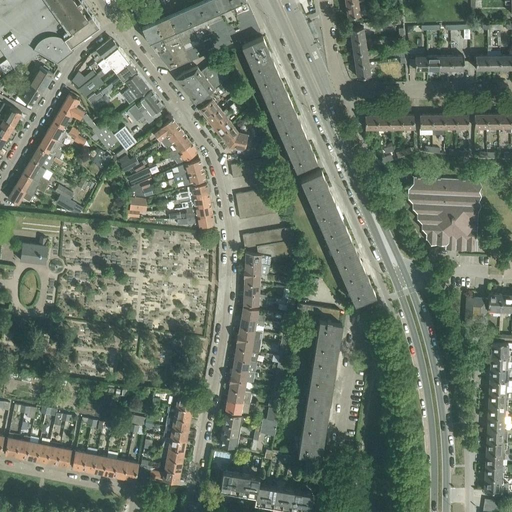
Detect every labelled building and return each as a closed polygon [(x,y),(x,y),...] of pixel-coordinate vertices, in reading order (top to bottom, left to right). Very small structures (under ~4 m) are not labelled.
[(100,24),(92,13),(82,0),(0,0),(0,47),(15,69),(40,51),(57,60),(92,33),(90,31),(100,24)] [(233,42),(214,0),(200,0),(198,1),(219,48),(233,42)] [(242,26),(238,16),(231,0),(214,0),(233,42),(247,36),(242,26)] [(252,11),(247,0),(231,0),(238,16),(252,11)] [(361,14),(359,4),(365,3),(364,0),(358,0),(346,2),(348,16),(361,14)] [(219,48),(198,1),(184,7),(185,9),(199,43),(191,47),(196,58),(219,48)] [(199,43),(185,9),(184,7),(169,13),(190,61),(196,58),(191,47),(199,43)] [(238,16),(242,26),(256,20),(252,11),(238,16)] [(190,61),(169,13),(160,18),(155,20),(156,22),(162,36),(168,49),(176,67),(190,61)] [(162,36),(156,22),(155,20),(150,22),(140,26),(144,36),(146,35),(149,42),(158,54),(170,69),(176,67),(168,49),(162,36)] [(260,30),(256,20),(242,26),(247,36),(260,30)] [(499,28),(499,23),(487,23),(487,28),(487,35),(490,35),(490,28),(499,28)] [(366,39),(364,26),(350,28),(352,41),(366,39)] [(277,66),(263,35),(242,45),(255,76),(277,66)] [(97,62),(118,46),(111,37),(92,52),(95,56),(94,57),(97,62)] [(367,51),(366,39),(352,41),(353,53),(367,51)] [(405,57),(404,45),(393,46),(394,58),(400,57),(405,57)] [(102,69),(123,53),(118,46),(97,62),(102,68),(102,69)] [(369,63),(367,51),(353,53),(355,65),(369,63)] [(94,76),(79,87),(85,95),(103,81),(100,77),(104,73),(105,73),(112,67),(116,71),(122,67),(130,61),(129,60),(123,53),(102,69),(102,68),(101,69),(102,69),(97,73),(95,74),(94,76)] [(511,66),(511,53),(500,54),(500,68),(511,67),(511,66)] [(427,69),(427,54),(415,55),(415,69),(427,69)] [(439,69),(439,54),(427,54),(427,69),(439,69)] [(451,68),(451,54),(439,54),(439,69),(451,68)] [(463,68),(463,54),(451,54),(451,68),(463,68)] [(488,54),(475,54),(476,68),(488,68),(488,54)] [(500,54),(488,54),(488,68),(500,68),(500,54)] [(230,75),(216,58),(201,70),(214,87),(230,75)] [(95,93),(88,99),(92,104),(99,98),(123,80),(128,75),(136,69),(131,62),(130,61),(122,67),(116,71),(120,76),(106,86),(106,87),(96,95),(95,93)] [(371,75),(369,63),(355,65),(357,77),(371,75)] [(54,74),(47,69),(48,67),(43,64),(42,66),(40,65),(30,81),(27,80),(18,94),(34,105),(54,74)] [(201,70),(197,66),(184,71),(176,77),(196,102),(214,87),(201,70)] [(290,98),(277,66),(255,76),(269,107),(290,98)] [(145,81),(138,71),(125,81),(130,88),(124,92),(126,95),(132,90),(130,89),(131,88),(137,83),(139,86),(145,81)] [(230,86),(234,83),(230,78),(217,88),(221,93),(230,86)] [(130,103),(150,87),(145,81),(139,86),(137,83),(131,88),(130,89),(132,90),(126,95),(124,96),(130,103)] [(136,115),(158,98),(152,90),(141,99),(144,103),(138,107),(135,103),(130,107),(136,115)] [(80,98),(70,93),(61,107),(76,116),(76,115),(80,117),(85,110),(76,105),(80,98)] [(220,106),(217,102),(220,100),(215,93),(203,102),(203,105),(200,107),(203,111),(202,112),(206,117),(220,106)] [(92,104),(96,110),(103,104),(99,98),(92,104)] [(164,105),(158,98),(136,115),(141,122),(145,118),(148,122),(161,113),(158,109),(164,105)] [(304,129),(290,98),(269,107),(282,138),(304,129)] [(0,116),(14,125),(22,112),(11,105),(7,111),(4,109),(0,115),(0,116)] [(226,114),(227,115),(229,112),(226,108),(224,111),(220,106),(206,117),(209,121),(210,120),(213,124),(226,114)] [(72,123),(76,116),(61,107),(54,120),(64,126),(64,125),(67,126),(68,123),(66,121),(67,120),(72,123)] [(82,116),(87,122),(101,140),(107,148),(118,139),(114,133),(106,124),(103,119),(96,125),(91,118),(86,112),(82,116)] [(431,113),(419,113),(419,133),(432,133),(431,113)] [(444,133),(444,127),(443,113),(431,113),(432,133),(444,133)] [(456,127),(456,113),(443,113),(444,127),(456,127)] [(468,127),(468,113),(456,113),(456,127),(456,132),(461,131),(461,127),(468,127)] [(486,127),(486,113),(474,113),(474,127),(486,127)] [(498,127),(498,113),(486,113),(486,127),(498,127)] [(511,132),(510,113),(498,113),(498,127),(506,126),(506,132),(511,132)] [(219,134),(233,123),(227,115),(226,114),(213,124),(216,128),(215,129),(219,134)] [(377,128),(377,114),(365,114),(365,128),(377,128)] [(389,128),(389,114),(377,114),(377,128),(389,128)] [(401,128),(401,114),(389,114),(389,128),(401,128)] [(413,127),(413,114),(401,114),(401,128),(413,127)] [(0,133),(7,138),(14,125),(0,116),(0,133)] [(173,117),(153,132),(159,140),(161,138),(162,139),(179,126),(173,117)] [(66,127),(64,126),(54,120),(46,133),(61,142),(66,133),(64,131),(66,127)] [(231,135),(238,130),(233,123),(219,134),(223,138),(224,138),(226,140),(225,141),(227,144),(229,144),(229,145),(236,140),(231,135)] [(251,149),(254,134),(252,134),(248,133),(248,132),(249,126),(248,125),(248,126),(245,124),(238,130),(231,135),(236,140),(229,145),(239,147),(240,148),(243,149),(244,148),(245,148),(251,149)] [(125,125),(114,133),(118,139),(125,147),(126,149),(137,140),(125,125)] [(73,126),(70,130),(78,134),(80,130),(73,126)] [(179,126),(162,139),(167,146),(172,142),(173,143),(186,134),(179,126)] [(317,160),(304,129),(282,138),(296,169),(317,160)] [(78,134),(70,130),(68,133),(83,143),(85,139),(78,134)] [(66,144),(61,142),(46,133),(39,146),(62,159),(65,154),(61,152),(66,144)] [(172,149),(168,152),(170,156),(171,155),(176,153),(176,154),(192,142),(186,134),(173,143),(177,148),(174,151),(172,149)] [(176,153),(171,155),(172,157),(174,159),(175,159),(178,162),(178,163),(186,159),(186,160),(198,151),(198,150),(192,142),(176,154),(176,153)] [(62,159),(39,146),(31,158),(41,164),(46,167),(48,168),(53,160),(60,164),(62,159)] [(398,157),(412,151),(414,149),(414,146),(410,146),(396,152),(398,157)] [(125,147),(117,153),(121,163),(130,158),(129,155),(127,150),(126,149),(125,147)] [(106,164),(110,157),(104,153),(100,160),(106,164)] [(379,164),(393,158),(391,154),(377,159),(379,164)] [(121,163),(120,164),(124,170),(133,165),(140,162),(139,161),(135,155),(130,158),(121,163)] [(269,170),(267,157),(261,158),(264,171),(269,170)] [(42,175),(46,167),(41,164),(31,158),(24,171),(48,185),(51,180),(42,175)] [(179,172),(173,173),(174,177),(182,175),(182,174),(184,174),(203,169),(200,158),(200,159),(185,163),(178,166),(179,172)] [(264,171),(261,158),(255,159),(257,172),(264,171)] [(257,172),(255,159),(249,161),(251,173),(257,172)] [(140,162),(133,165),(136,170),(145,165),(142,160),(139,161),(140,162)] [(251,173),(249,161),(243,162),(245,174),(251,173)] [(245,174),(243,162),(237,163),(239,175),(245,174)] [(239,175),(237,163),(231,164),(233,176),(239,175)] [(147,166),(128,176),(131,183),(142,178),(151,174),(147,166)] [(174,177),(173,178),(175,183),(183,180),(184,184),(185,185),(205,179),(206,179),(203,169),(184,174),(182,174),(182,175),(174,177)] [(300,178),(313,209),(335,200),(321,169),(300,178)] [(48,185),(24,171),(16,184),(26,190),(33,193),(36,187),(44,191),(48,185)] [(476,244),(478,209),(480,204),(478,199),(481,195),(479,190),(481,185),(479,179),(413,176),(413,181),(409,186),(408,185),(407,197),(408,197),(412,201),(412,207),(413,207),(416,212),(416,217),(417,217),(421,222),(421,227),(422,228),(426,232),(426,238),(427,238),(430,242),(430,243),(446,244),(446,248),(476,250),(476,244)] [(58,177),(57,182),(71,188),(73,183),(58,177)] [(151,185),(148,178),(140,181),(143,189),(151,186),(151,185)] [(145,195),(143,189),(140,181),(139,181),(130,186),(129,186),(128,194),(145,195)] [(179,193),(176,193),(177,199),(209,193),(207,182),(206,182),(187,186),(188,190),(179,191),(179,193)] [(74,192),(73,191),(59,183),(55,189),(70,198),(74,192)] [(16,184),(9,197),(17,202),(18,203),(22,196),(29,200),(33,194),(26,190),(16,184)] [(151,186),(143,189),(145,195),(153,193),(151,186)] [(274,199),(272,187),(266,188),(268,200),(274,199)] [(268,200),(266,188),(260,189),(262,201),(268,200)] [(262,201),(260,189),(254,190),(256,202),(262,201)] [(256,202),(254,190),(248,191),(250,203),(256,202)] [(250,203),(248,191),(242,192),(244,204),(250,203)] [(244,204),(242,192),(236,193),(238,205),(244,204)] [(209,193),(177,199),(177,202),(190,200),(191,206),(211,203),(209,193)] [(35,202),(38,196),(33,194),(29,199),(35,202)] [(64,208),(70,199),(63,195),(58,204),(64,208)] [(130,196),(130,202),(147,204),(147,198),(146,198),(130,196)] [(276,211),(274,199),(268,200),(270,212),(276,211)] [(270,212),(268,200),(262,201),(264,213),(270,212)] [(348,231),(335,200),(313,209),(327,241),(348,231)] [(264,213),(262,201),(256,202),(258,214),(264,213)] [(146,211),(147,204),(130,202),(129,209),(140,210),(146,211)] [(258,214),(256,202),(250,203),(252,216),(258,214)] [(187,212),(181,213),(181,217),(182,219),(212,213),(211,203),(191,206),(186,206),(186,207),(187,212)] [(252,216),(250,203),(244,204),(246,217),(252,216)] [(246,217),(244,204),(238,205),(240,218),(246,217)] [(126,208),(126,215),(139,216),(140,210),(129,209),(126,208)] [(179,209),(161,209),(161,217),(178,217),(179,209)] [(214,223),(212,213),(182,219),(181,217),(178,218),(178,222),(187,223),(198,220),(200,229),(215,231),(214,223)] [(296,238),(291,226),(285,227),(287,240),(296,238)] [(287,240),(285,227),(279,228),(281,241),(287,240)] [(281,241),(279,228),(273,229),(275,242),(281,241)] [(275,242),(273,229),(267,230),(269,243),(275,242)] [(269,243),(267,230),(261,231),(263,244),(269,243)] [(263,244),(261,231),(255,232),(257,244),(263,244)] [(362,263),(348,231),(327,241),(341,272),(362,263)] [(257,244),(255,232),(249,233),(251,245),(257,245),(257,244)] [(251,245),(249,233),(243,234),(245,246),(251,245)] [(23,241),(21,259),(22,259),(22,258),(46,261),(46,262),(47,262),(49,244),(48,244),(48,245),(46,244),(47,237),(48,237),(48,236),(41,235),(41,236),(40,244),(24,242),(24,241),(23,241)] [(300,250),(296,238),(287,240),(281,241),(275,242),(269,243),(263,244),(257,244),(257,245),(258,250),(271,253),(271,255),(300,250)] [(270,263),(271,255),(246,250),(245,261),(270,263)] [(303,270),(305,260),(295,259),(293,268),(300,269),(303,270)] [(244,268),(244,272),(260,273),(268,273),(270,263),(245,261),(245,268),(244,268)] [(376,294),(362,263),(341,272),(354,303),(376,294)] [(299,278),(300,269),(293,268),(292,268),(290,277),(299,278)] [(260,283),(260,273),(244,272),(243,276),(244,277),(244,282),(260,283)] [(297,289),(299,278),(290,277),(288,287),(297,289)] [(260,293),(260,283),(244,282),(244,292),(260,293)] [(295,299),(297,289),(288,287),(281,286),(279,294),(289,295),(288,298),(295,299)] [(266,305),(266,294),(260,293),(244,292),(243,303),(259,304),(266,305)] [(500,311),(501,293),(489,292),(488,298),(487,309),(488,309),(495,309),(495,311),(500,311)] [(511,310),(511,293),(501,293),(500,311),(506,312),(506,310),(511,310)] [(487,309),(488,298),(466,296),(464,322),(487,324),(488,309),(487,309)] [(293,311),(295,299),(288,298),(287,303),(286,309),(293,311)] [(337,321),(339,313),(339,308),(298,302),(296,309),(320,312),(319,318),(317,330),(340,334),(342,322),(337,321)] [(258,313),(259,307),(243,305),(241,315),(265,319),(265,314),(258,313)] [(291,324),(293,313),(284,312),(282,322),(291,324)] [(265,319),(241,315),(239,326),(255,329),(256,324),(263,325),(265,319)] [(289,334),(291,324),(282,322),(280,333),(289,334)] [(254,334),(255,329),(239,326),(238,332),(237,332),(237,336),(261,340),(262,335),(254,334)] [(339,342),(340,334),(317,330),(314,348),(335,351),(336,341),(339,342)] [(287,345),(289,334),(280,333),(278,343),(287,345)] [(259,351),(261,340),(237,336),(236,340),(237,341),(236,347),(257,350),(259,351)] [(510,355),(510,349),(508,349),(508,342),(491,341),(491,354),(510,355)] [(286,355),(288,346),(287,346),(287,345),(278,343),(278,344),(271,343),(269,353),(279,354),(286,355)] [(255,360),(257,350),(236,347),(234,357),(255,361),(255,360)] [(332,368),(335,351),(314,348),(312,365),(332,368)] [(284,364),(286,355),(279,354),(277,363),(284,364)] [(507,366),(508,360),(509,360),(510,355),(491,354),(490,366),(507,367),(507,366)] [(255,371),(256,361),(255,360),(255,361),(234,357),(232,367),(255,371)] [(282,376),(284,365),(277,364),(276,375),(282,376)] [(331,386),(334,369),(332,369),(332,368),(312,365),(309,383),(331,386)] [(508,379),(509,373),(511,368),(511,367),(507,366),(507,367),(490,366),(489,378),(508,379)] [(253,381),(255,371),(232,367),(231,373),(230,373),(229,378),(246,380),(253,381)] [(281,386),(282,376),(276,375),(274,385),(281,386)] [(245,391),(246,380),(229,378),(229,382),(230,382),(229,388),(245,391)] [(508,385),(508,379),(489,378),(489,390),(506,391),(506,385),(508,385)] [(329,404),(331,386),(309,383),(306,400),(329,404)] [(250,402),(252,392),(245,391),(229,388),(227,398),(250,402)] [(506,398),(506,391),(489,390),(488,403),(507,404),(507,398),(506,398)] [(173,394),(171,404),(171,405),(191,408),(192,404),(193,404),(194,400),(193,399),(193,398),(178,395),(173,394)] [(277,407),(279,396),(272,395),(271,399),(269,399),(268,405),(269,405),(277,407)] [(248,412),(250,402),(227,398),(226,403),(224,403),(223,408),(225,408),(225,409),(241,412),(241,411),(248,412)] [(10,401),(0,399),(0,406),(9,408),(10,401)] [(324,421),(326,408),(328,408),(329,404),(306,400),(303,418),(324,421)] [(27,412),(28,405),(21,403),(20,410),(27,412)] [(505,416),(505,409),(507,409),(507,404),(488,403),(487,415),(505,416)] [(191,410),(191,408),(171,405),(171,404),(170,404),(168,414),(168,415),(189,419),(190,415),(191,414),(192,411),(191,410)] [(34,417),(36,406),(28,405),(27,412),(28,412),(28,416),(34,417)] [(275,419),(277,407),(269,405),(267,417),(267,418),(275,420),(275,419)] [(241,426),(242,416),(240,415),(225,412),(223,422),(241,426)] [(145,425),(145,421),(146,417),(138,416),(131,414),(130,422),(135,423),(136,424),(139,424),(145,425)] [(189,420),(189,419),(168,415),(168,414),(167,414),(165,425),(187,429),(188,425),(189,424),(190,421),(189,420)] [(506,428),(506,422),(504,422),(505,416),(487,415),(487,427),(506,428)] [(274,434),(277,420),(275,419),(275,420),(267,418),(267,417),(263,417),(262,421),(261,421),(260,429),(259,431),(260,431),(274,434)] [(322,436),(324,421),(303,418),(301,435),(323,439),(324,436),(322,436)] [(239,436),(241,426),(223,422),(221,433),(239,436)] [(187,430),(187,429),(165,425),(163,435),(167,435),(167,436),(185,439),(186,436),(188,435),(188,431),(187,430)] [(507,440),(508,428),(506,428),(487,427),(486,439),(507,440)] [(237,445),(239,436),(221,433),(219,443),(236,446),(236,445),(237,445)] [(15,455),(19,437),(8,435),(4,453),(15,455)] [(321,456),(323,439),(301,435),(298,452),(321,456)] [(185,441),(185,439),(167,436),(162,443),(162,445),(168,446),(168,447),(183,450),(184,446),(186,445),(186,442),(185,441)] [(25,457),(29,439),(19,437),(15,455),(25,457)] [(36,459),(39,441),(29,439),(25,457),(36,459)] [(486,439),(486,452),(505,453),(509,453),(509,447),(507,447),(507,440),(486,439)] [(46,461),(50,443),(39,441),(36,459),(46,461)] [(56,463),(60,445),(50,443),(46,461),(56,463)] [(67,465),(71,447),(60,445),(56,463),(67,465)] [(183,451),(183,450),(168,447),(166,457),(182,460),(182,456),(184,455),(184,452),(183,451)] [(82,468),(86,450),(75,448),(72,466),(82,468)] [(93,470),(96,452),(86,450),(82,468),(93,470)] [(103,472),(107,454),(96,452),(93,470),(103,472)] [(502,465),(503,458),(504,458),(505,453),(486,452),(485,464),(502,465)] [(113,474),(117,456),(107,454),(103,472),(113,474)] [(124,476),(127,459),(117,456),(113,474),(124,476)] [(181,461),(182,460),(166,457),(164,467),(180,470),(180,466),(182,466),(182,463),(181,461)] [(134,479),(138,461),(127,459),(124,476),(134,479)] [(178,481),(180,470),(164,467),(164,470),(152,468),(152,465),(148,464),(141,462),(138,479),(147,481),(148,481),(148,480),(149,480),(149,479),(150,478),(150,476),(178,481)] [(503,477),(504,471),(502,471),(502,465),(485,464),(484,476),(503,477)] [(229,492),(232,471),(223,469),(219,490),(229,492)] [(238,493),(241,472),(232,471),(229,492),(238,493)] [(246,495),(250,474),(241,472),(238,493),(246,495)] [(258,482),(259,475),(250,474),(246,495),(253,496),(253,495),(256,495),(258,482)] [(492,489),(492,493),(508,496),(509,483),(503,482),(503,477),(484,476),(484,489),(492,489)] [(263,504),(267,484),(258,482),(256,495),(254,503),(263,504)] [(272,506),(276,485),(267,484),(263,504),(272,506)] [(281,507),(285,486),(276,485),(272,506),(281,507)] [(290,509),(294,488),(285,486),(281,507),(290,509)] [(299,510),(303,489),(294,488),(290,509),(299,510)] [(308,511),(312,491),(303,489),(299,510),(308,511)]
